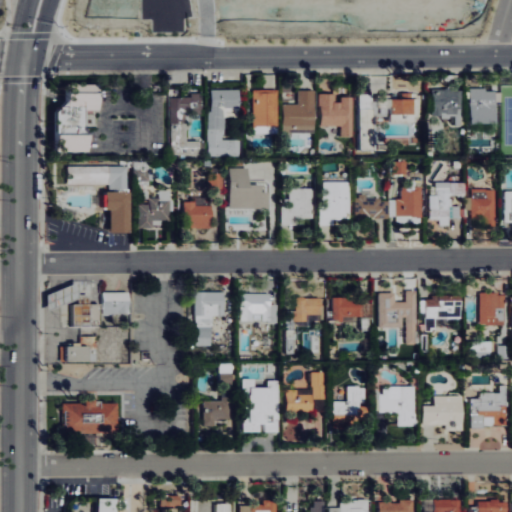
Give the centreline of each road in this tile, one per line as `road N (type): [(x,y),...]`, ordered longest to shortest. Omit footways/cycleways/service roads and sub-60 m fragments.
road 1 (secondary): [(35,0),(18,93),(16,511)]
road 2 (residential): [(16,263),(511,259)]
road 3 (residential): [(16,466),(511,462)]
road 4 (tertiary): [(21,57),(511,56)]
